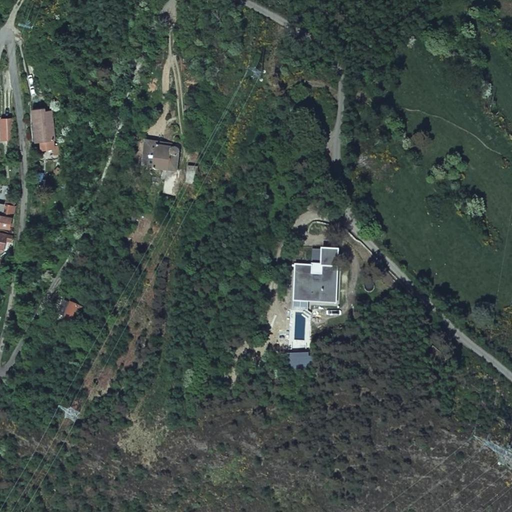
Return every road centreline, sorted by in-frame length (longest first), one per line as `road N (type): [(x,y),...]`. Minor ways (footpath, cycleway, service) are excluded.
road 1 (unclassified): [(246,0),(333,53),(346,95),(337,143),(343,202),(435,320),(511,375)]
road 2 (residential): [(0,381),(80,246),(167,4)]
road 3 (residential): [(0,37),(10,34),(25,198),(19,285),(0,349)]
